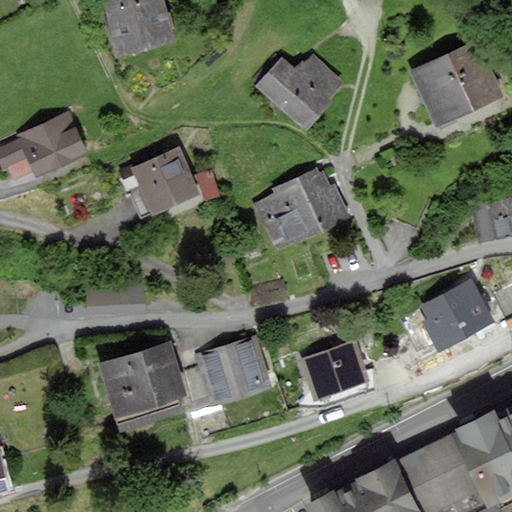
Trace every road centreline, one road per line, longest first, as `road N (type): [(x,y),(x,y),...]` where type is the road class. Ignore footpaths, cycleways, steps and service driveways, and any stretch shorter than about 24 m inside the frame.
road 1 (residential): [(511,342),(372,401),(244,442),(0,499)]
road 2 (secondary): [(511,377),(255,511)]
road 3 (residential): [(256,322),(94,246),(0,219)]
road 4 (residential): [(511,245),(479,248),(256,322)]
road 5 (track): [(396,275),(382,262),(343,174),(369,54),(366,26)]
road 6 (residential): [(256,322),(83,323),(0,353)]
